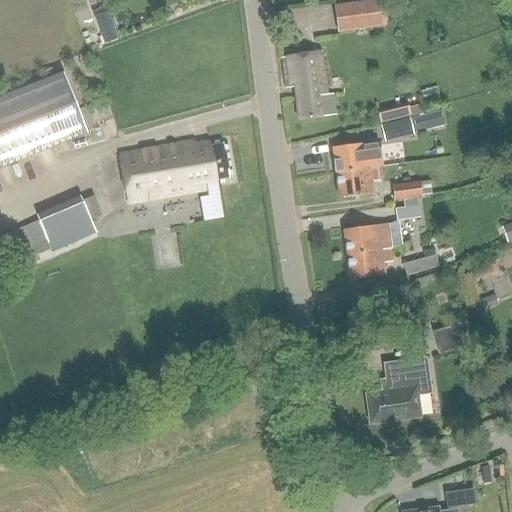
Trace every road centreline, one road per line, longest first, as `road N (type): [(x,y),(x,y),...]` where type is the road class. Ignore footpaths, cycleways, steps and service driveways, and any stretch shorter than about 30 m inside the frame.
road 1 (unclassified): [(338,511),(275,161),(255,0)]
road 2 (residential): [(344,511),(511,443)]
